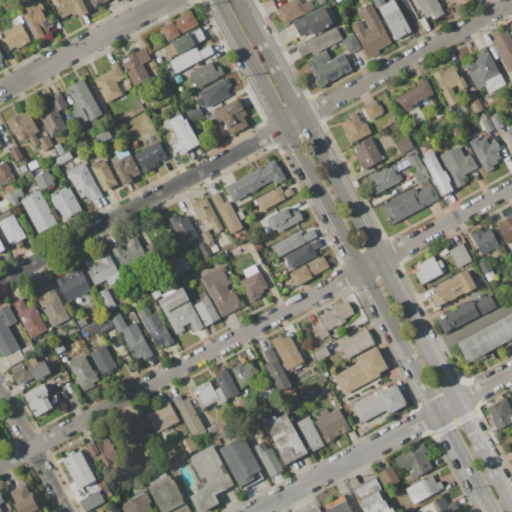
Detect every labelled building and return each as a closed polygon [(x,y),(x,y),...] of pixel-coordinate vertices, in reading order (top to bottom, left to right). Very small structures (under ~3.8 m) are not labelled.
[(51,0),(81,0),(88,12),(79,17),(77,13),(72,16),(71,13),(61,18),(51,0)] [(89,0),(110,0),(94,8),(89,0)] [(276,8),(293,0),(299,0),(301,4),(311,0),(314,7),(310,9),(311,11),(284,24),(276,8)] [(372,0),(384,0),(386,2),(390,0),(395,0),(411,32),(395,40),(378,7),(377,8),(372,0)] [(417,0),(436,0),(444,15),(435,20),(432,14),(426,17),(417,0)] [(445,0),(450,8),(466,0),(445,0)] [(25,8),(40,1),(43,8),(41,9),(46,19),(49,18),(52,26),(42,31),(45,35),(34,41),(21,14),(27,12),(25,8)] [(370,2),(391,42),(377,49),(379,53),(367,59),(350,26),(352,23),(357,20),(360,21),(365,30),(369,28),(359,8),(370,2)] [(292,22),(322,6),(330,20),(327,22),(328,26),(310,35),(308,32),(300,36),(292,22)] [(160,26),(191,10),(198,25),(168,41),(160,26)] [(17,17),(30,41),(17,49),(15,47),(10,50),(3,38),(6,37),(3,31),(12,26),(9,21),(17,17)] [(165,47),(199,27),(205,38),(171,58),(165,47)] [(297,48),(336,27),(342,39),(312,55),(311,52),(301,57),(297,48)] [(507,30),(511,40),(511,71),(509,73),(494,45),(497,43),(494,38),(507,30)] [(341,40),(353,34),(360,48),(349,54),(341,40)] [(176,74),(169,61),(197,46),(199,51),(210,45),(214,53),(176,74)] [(485,46),(506,84),(489,93),(485,85),(478,89),(465,65),(473,61),(471,58),(480,53),(478,50),(485,46)] [(121,60),(144,47),(151,59),(142,64),(150,78),(135,86),(121,60)] [(306,61),(326,50),(330,58),(322,63),(323,64),(343,53),(352,68),(321,86),(318,85),(316,84),(316,81),(316,78),(306,61)] [(189,73),(211,61),(214,67),(219,65),(224,73),(197,88),(189,73)] [(94,79),(111,70),(109,66),(117,62),(125,78),(116,82),(122,95),(106,103),(94,79)] [(432,73),(443,68),(444,70),(453,65),(458,74),(460,73),(467,85),(458,89),(456,85),(451,88),(459,101),(449,106),(432,73)] [(173,86),(170,81),(182,75),(184,80),(173,86)] [(393,98),(419,85),(417,80),(424,76),(433,93),(412,104),(414,108),(402,114),(393,98)] [(198,93),(227,77),(231,85),(228,86),(229,89),(227,90),(230,94),(206,107),(204,103),(199,106),(196,100),(201,98),(198,93)] [(83,78),(101,113),(84,122),(66,87),(83,78)] [(123,84),(128,81),(132,87),(126,90),(123,84)] [(471,91),(474,89),(483,109),(479,111),(471,91)] [(38,113),(53,105),(49,99),(60,93),(66,106),(58,111),(67,129),(51,137),(38,113)] [(214,110),(238,98),(246,116),(244,117),(248,125),(232,133),(229,127),(227,128),(222,120),(220,121),(214,110)] [(363,107),(375,100),(378,105),(380,104),(383,110),(381,111),(383,113),(370,120),(363,107)] [(187,114),(200,107),(203,115),(191,121),(187,114)] [(27,110),(39,131),(34,133),(38,139),(47,134),(54,145),(43,151),(39,144),(33,147),(30,140),(24,143),(17,132),(13,134),(6,122),(27,110)] [(343,123),(350,119),(347,115),(356,110),(361,121),(362,121),(364,124),(367,122),(371,131),(350,142),(342,127),(345,126),(343,123)] [(490,116),(497,113),(503,126),(496,130),(490,116)] [(168,121),(180,114),(184,120),(185,119),(199,144),(187,150),(187,152),(180,156),(178,151),(175,152),(171,144),(179,140),(168,121)] [(481,121),(488,117),(494,130),(487,133),(481,121)] [(511,125),(502,131),(511,151),(511,125)] [(95,135),(108,129),(112,137),(98,143),(95,135)] [(370,136),(383,159),(363,170),(355,155),(357,154),(353,146),(370,136)] [(395,144),(408,137),(413,148),(400,154),(395,144)] [(468,142),(477,137),(479,141),(485,137),(488,144),(491,143),(490,141),(495,138),(501,149),(498,151),(501,157),(496,160),(498,163),(492,166),(494,169),(485,174),(468,142)] [(131,143),(136,140),(139,146),(134,149),(131,143)] [(134,154),(158,140),(168,159),(161,163),(160,160),(154,164),(156,167),(144,173),(134,154)] [(423,144),(429,141),(431,146),(426,149),(423,144)] [(54,146),(60,143),(65,152),(59,155),(54,146)] [(124,143),(141,173),(131,179),(132,182),(124,186),(122,183),(121,184),(111,165),(113,164),(110,159),(117,156),(113,149),(124,143)] [(10,150),(18,146),(23,157),(15,161),(10,150)] [(440,154),(448,150),(449,151),(459,147),(464,157),(469,154),(476,169),(464,175),(465,177),(463,178),(465,183),(456,188),(440,154)] [(54,159),(69,151),(72,157),(58,165),(54,159)] [(416,153),(430,177),(418,184),(411,172),(414,170),(407,158),(416,153)] [(422,158),(432,153),(442,171),(444,170),(450,181),(448,182),(452,190),(442,196),(422,158)] [(104,159),(117,183),(102,191),(89,167),(104,159)] [(225,187),(274,160),(278,167),(279,166),(286,179),(275,185),(273,180),(233,202),(225,187)] [(0,163),(5,161),(15,180),(8,183),(8,182),(0,185),(0,163)] [(67,172),(85,162),(102,196),(92,202),(89,197),(87,198),(86,195),(81,198),(67,172)] [(19,167),(24,164),(28,171),(23,173),(19,167)] [(366,177),(389,165),(389,167),(395,164),(403,179),(375,194),(366,177)] [(34,176),(47,170),(54,184),(40,190),(34,176)] [(4,187),(12,183),(15,189),(7,193),(4,187)] [(382,205),(415,187),(417,192),(432,183),(439,198),(392,224),(382,205)] [(6,194),(20,186),(24,194),(17,197),(20,204),(13,207),(6,194)] [(47,195),(54,191),(57,194),(60,192),(59,190),(65,186),(67,189),(69,187),(82,209),(70,216),(71,218),(64,222),(47,195)] [(251,201),(281,186),(283,191),(291,187),(294,193),(286,197),(286,198),(261,211),(258,204),(253,206),(251,201)] [(39,190),(57,223),(38,233),(20,201),(39,190)] [(210,195),(218,191),(224,203),(228,201),(235,213),(243,228),(231,235),(210,195)] [(206,197),(223,229),(215,233),(212,228),(209,230),(214,240),(213,241),(215,244),(210,247),(209,247),(207,243),(207,244),(201,233),(205,231),(191,203),(201,198),(202,199),(206,197)] [(267,218),(286,208),(290,215),(298,211),(302,219),(278,232),(274,227),(272,228),(267,218)] [(236,212),(241,210),(245,218),(240,220),(236,212)] [(0,225),(0,220),(13,214),(19,227),(21,226),(26,237),(10,245),(0,225)] [(168,219),(176,214),(179,219),(186,215),(199,237),(183,246),(168,219)] [(496,226),(506,222),(505,220),(511,216),(511,240),(505,244),(496,226)] [(470,234),(480,229),(482,232),(490,228),(500,247),(494,250),(493,249),(482,255),(470,234)] [(273,245),(299,231),(301,236),(313,229),(317,236),(279,257),(273,245)] [(135,234),(147,257),(121,270),(110,250),(120,245),(123,251),(127,249),(126,246),(129,245),(126,239),(135,234)] [(285,257),(318,239),(321,245),(315,248),(318,254),(292,269),(285,257)] [(146,245),(152,242),(159,255),(153,258),(146,245)] [(198,245),(204,242),(212,254),(205,258),(198,245)] [(254,245),(260,242),(263,248),(257,251),(254,245)] [(448,251),(462,243),(472,261),(458,269),(448,251)] [(213,253),(210,247),(215,244),(216,244),(219,250),(213,253)] [(107,251),(122,278),(109,285),(105,279),(94,285),(86,271),(99,264),(98,263),(101,261),(98,256),(107,251)] [(165,260),(182,251),(190,269),(173,277),(165,260)] [(289,273),(322,255),(329,268),(324,271),(323,270),(312,276),(312,277),(296,286),(289,273)] [(412,267),(433,256),(436,262),(440,260),(444,267),(440,269),(443,273),(422,284),(412,267)] [(478,263),(486,258),(492,271),(485,274),(478,263)] [(199,277),(223,264),(233,282),(226,286),(230,292),(237,289),(245,304),(221,317),(199,277)] [(67,302),(55,280),(64,275),(64,276),(71,272),(71,271),(78,267),(91,289),(67,302)] [(434,288),(455,277),(454,275),(466,269),(476,287),(436,307),(430,297),(436,294),(434,288)] [(239,281),(259,270),(268,287),(263,290),(264,292),(260,294),(261,296),(250,302),(239,281)] [(485,274),(492,271),(496,278),(489,281),(485,274)] [(50,282),(69,318),(51,328),(37,302),(44,298),(39,289),(50,282)] [(98,292),(106,287),(117,307),(109,312),(98,292)] [(157,299),(163,297),(161,294),(174,288),(175,291),(182,287),(203,326),(195,331),(190,322),(182,326),(184,331),(175,335),(157,299)] [(474,302),(489,293),(496,306),(481,314),(474,302)] [(194,305),(208,297),(220,318),(205,326),(194,305)] [(12,303),(22,298),(27,307),(33,304),(47,330),(31,339),(25,329),(24,330),(22,326),(23,325),(12,303)] [(318,317),(348,302),(354,313),(344,318),(346,322),(338,326),(337,325),(327,330),(329,334),(321,339),(314,326),(321,323),(318,317)] [(437,321),(472,302),(479,315),(444,333),(437,321)] [(0,349),(0,307),(7,304),(17,321),(7,327),(25,359),(10,367),(0,349)] [(137,311),(147,306),(151,313),(157,310),(173,341),(157,350),(137,311)] [(110,317),(119,312),(128,327),(135,322),(153,353),(143,359),(141,355),(134,359),(119,332),(118,333),(113,325),(114,324),(110,317)] [(456,342),(511,313),(511,340),(507,344),(506,341),(467,362),(456,342)] [(100,334),(94,323),(108,316),(113,327),(100,334)] [(77,323),(85,318),(88,323),(80,327),(77,323)] [(339,343),(366,328),(375,343),(348,358),(339,343)] [(288,334),(304,363),(288,372),(270,340),(281,334),(282,337),(288,334)] [(53,346),(61,342),(65,350),(57,354),(53,346)] [(22,349),(31,344),(34,351),(25,355),(22,349)] [(104,345),(116,367),(112,369),(113,371),(108,374),(106,372),(102,375),(90,353),(104,345)] [(312,352),(325,345),(330,354),(317,361),(312,352)] [(271,347),(291,385),(278,392),(263,364),(268,361),(263,351),(271,347)] [(334,375),(359,362),(357,358),(376,347),(387,367),(379,372),(380,375),(344,394),(334,375)] [(84,355),(92,370),(93,370),(99,380),(92,383),(94,387),(83,393),(68,364),(84,355)] [(11,368),(34,356),(37,362),(43,359),(51,374),(36,381),(34,378),(20,386),(11,368)] [(231,368),(241,363),(242,365),(251,361),(260,379),(241,388),(231,368)] [(226,369),(239,393),(226,399),(214,375),(226,369)] [(192,389),(208,380),(214,390),(219,387),(227,400),(218,405),(216,401),(202,409),(192,389)] [(350,405),(386,385),(387,388),(396,383),(407,404),(388,415),(385,410),(361,423),(350,405)] [(24,394),(44,384),(48,392),(47,393),(49,397),(47,397),(53,409),(35,417),(24,394)] [(171,398),(178,394),(181,400),(186,397),(205,432),(192,438),(171,398)] [(292,400),(297,397),(300,404),(295,406),(292,400)] [(486,407),(505,397),(511,411),(511,416),(510,417),(511,422),(497,429),(486,407)] [(155,433),(145,415),(162,406),(161,403),(168,399),(179,420),(155,433)] [(316,421),(321,418),(318,413),(326,408),(329,413),(338,408),(350,430),(342,434),(341,433),(334,436),(335,439),(328,442),(316,421)] [(264,421),(284,411),(306,454),(284,465),(277,452),(279,451),(264,421)] [(295,422),(308,416),(323,446),(310,452),(295,422)] [(142,417),(150,430),(139,436),(131,422),(142,417)] [(204,428),(217,421),(224,435),(211,442),(204,428)] [(178,442),(190,435),(197,448),(185,455),(178,442)] [(242,435),(261,470),(258,471),(263,479),(256,482),(256,481),(239,490),(217,448),(242,435)] [(107,436),(119,458),(104,466),(100,460),(97,462),(94,456),(92,457),(87,447),(107,436)] [(253,446),(263,440),(268,449),(271,447),(283,470),(270,478),(253,446)] [(393,458),(423,442),(427,451),(424,453),(432,469),(416,477),(411,468),(406,471),(404,468),(399,470),(393,458)] [(212,444),(233,484),(214,495),(218,503),(201,511),(196,511),(188,495),(205,486),(189,457),(212,444)] [(63,458),(68,456),(66,454),(73,450),(75,453),(80,450),(95,480),(78,488),(63,458)] [(377,473),(390,465),(399,481),(386,488),(377,473)] [(160,511),(147,486),(152,484),(149,479),(164,471),(167,476),(169,475),(172,480),(174,479),(190,511),(160,511)] [(399,511),(389,494),(412,481),(414,484),(431,475),(436,483),(440,481),(444,488),(435,493),(436,495),(406,511),(399,511)] [(363,511),(352,490),(376,478),(380,488),(379,488),(389,509),(392,507),(394,511),(363,511)] [(10,492),(25,484),(30,493),(31,492),(41,511),(16,511),(12,504),(15,503),(10,492)] [(80,500),(98,490),(104,501),(86,511),(80,500)] [(125,511),(121,504),(145,492),(151,502),(148,503),(152,511),(125,511)] [(0,511),(0,495),(3,501),(0,502),(0,506),(3,511),(6,511),(9,511),(0,511)] [(343,495),(351,511),(328,511),(325,505),(343,495)] [(419,511),(418,510),(443,496),(447,504),(454,500),(458,507),(449,511),(419,511)]
